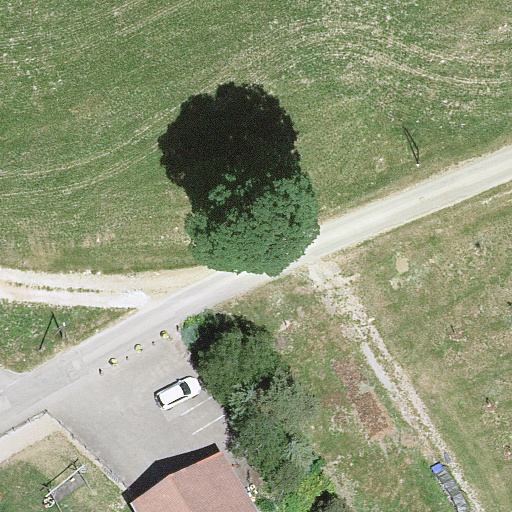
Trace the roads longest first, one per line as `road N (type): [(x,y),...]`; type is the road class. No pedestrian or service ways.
road 1 (unclassified): [(0,405),(196,296),(511,159)]
road 2 (track): [(0,281),(196,296)]
